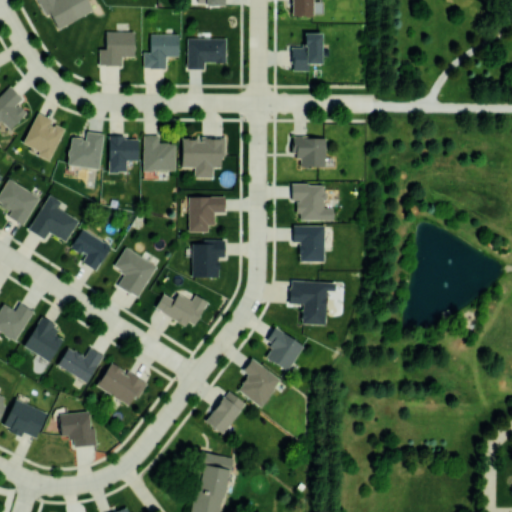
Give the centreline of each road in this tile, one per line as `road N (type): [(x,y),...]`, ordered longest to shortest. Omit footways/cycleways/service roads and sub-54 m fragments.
road 1 (residential): [(258,0),(257,264),(248,303)]
road 2 (residential): [(30,481),(72,484),(123,466),(248,303)]
road 3 (residential): [(79,97),(374,103)]
road 4 (residential): [(0,251),(195,374)]
road 5 (residential): [(0,0),(43,71),(79,97)]
